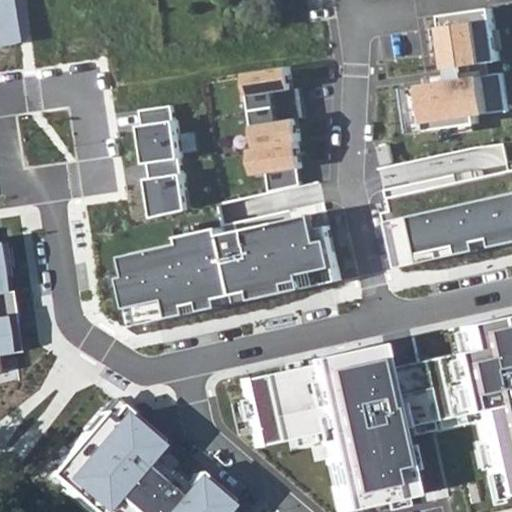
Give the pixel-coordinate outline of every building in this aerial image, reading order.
[(0,0),(0,44),(12,43),(5,0),(0,0)] [(492,8),(442,16),(450,66),(500,58),(492,8)] [(289,66),(246,72),(252,110),(302,103),(300,87),(292,88),(289,66)] [(505,71),(407,86),(415,135),(482,124),(482,115),(509,111),(505,71)] [(302,103),(252,110),(258,147),(297,142),(300,141),(296,119),(305,118),(302,103)] [(173,105),(141,109),(143,124),(139,125),(144,163),(147,163),(180,158),(183,158),(177,119),(175,120),(173,105)] [(258,147),(251,148),(254,175),(267,174),(270,193),(301,185),(298,169),(301,168),(297,142),(258,147)] [(180,158),(147,163),(149,178),(147,178),(152,218),(190,210),(184,173),(183,173),(180,158)] [(397,210),(388,212),(401,267),(511,242),(511,161),(508,162),(509,170),(394,196),(397,210)] [(125,277),(136,325),(341,280),(330,225),(319,227),(316,213),(225,233),(223,226),(126,248),(131,275),(125,277)] [(0,355),(13,354),(0,265),(0,355)] [(305,366),(240,381),(254,447),(319,433),(336,511),(342,511),(406,499),(391,431),(474,412),(492,499),(511,494),(511,315),(458,328),(463,352),(377,371),(372,346),(303,361),(305,366)] [(79,435),(42,478),(67,499),(73,491),(98,511),(216,511),(225,502),(192,474),(180,489),(142,457),(155,443),(114,407),(86,441),(79,435)]
